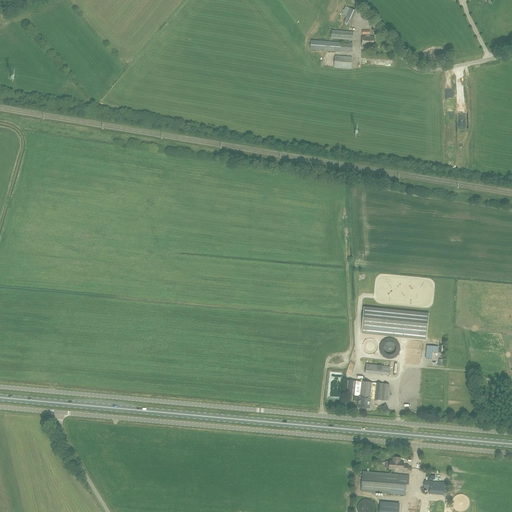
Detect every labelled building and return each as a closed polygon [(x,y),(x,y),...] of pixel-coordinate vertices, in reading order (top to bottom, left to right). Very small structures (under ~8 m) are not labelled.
[(351,9),(346,6),(341,16),(346,17),(344,22),(349,25),(352,20),(356,11),(353,9),(353,8),(351,8),(351,9)] [(353,40),(354,32),(332,31),(331,39),(350,40),(349,44),(341,43),(311,41),(310,50),(340,52),(340,51),(352,52),(353,44),(353,40)] [(370,37),(370,31),(363,31),(362,34),(366,35),(366,37),(362,36),(362,46),(373,47),(374,37),(370,37)] [(351,69),(352,57),(335,56),(334,68),(351,69)] [(426,340),(429,314),(364,307),(361,333),(426,340)] [(427,346),(426,359),(432,359),(432,352),(437,353),(438,347),(427,346)] [(389,376),(390,367),(366,364),(365,373),(389,376)] [(387,401),(389,384),(346,380),(345,394),(355,395),(354,397),(359,398),(358,408),(370,409),(371,400),(372,400),(372,399),(387,401)] [(400,459),(400,458),(393,457),(393,461),(390,461),(389,469),(407,471),(408,465),(403,465),(403,462),(400,462),(400,461),(399,461),(399,459),(400,459)] [(409,485),(410,475),(363,471),(361,491),(405,495),(406,485),(409,485)] [(446,492),(446,489),(444,489),(445,483),(425,481),(424,489),(430,490),(429,494),(444,495),(444,492),(446,492)] [(398,511),(400,504),(380,503),(379,511),(398,511)]
